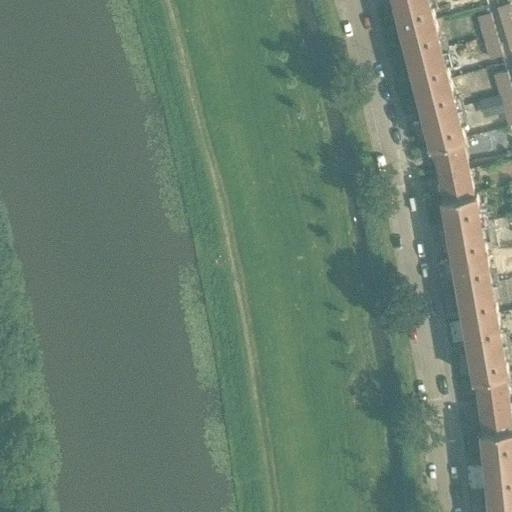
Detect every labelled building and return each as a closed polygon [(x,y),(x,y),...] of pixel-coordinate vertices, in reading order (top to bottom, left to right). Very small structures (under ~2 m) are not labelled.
[(394,0),(401,26),(435,17),(430,0),(394,0)] [(497,6),(499,13),(511,9),(510,2),(497,6)] [(499,13),(501,20),(511,16),(511,10),(511,9),(499,13)] [(478,15),(481,22),(493,19),(491,11),(478,15)] [(503,27),(511,24),(511,16),(501,20),(503,27)] [(401,26),(409,56),(443,47),(435,17),(401,26)] [(493,19),(481,22),(483,29),(495,25),(493,19)] [(505,34),(511,31),(511,24),(503,27),(505,34)] [(495,25),(483,29),(484,36),(497,32),(495,25)] [(497,32),(484,36),(486,43),(499,39),(497,32)] [(499,39),(486,43),(488,50),(501,46),(499,39)] [(501,46),(488,50),(490,57),(503,54),(501,46)] [(409,56),(416,85),(450,76),(443,47),(409,56)] [(507,69),(495,73),(497,80),(509,77),(507,69)] [(416,85),(424,114),(458,106),(450,76),(416,85)] [(509,77),(497,80),(499,87),(511,84),(509,77)] [(511,86),(511,84),(499,87),(501,94),(511,91),(511,86)] [(511,91),(501,94),(503,101),(511,98),(511,91)] [(511,98),(503,101),(505,108),(511,105),(511,98)] [(432,144),(433,144),(462,136),(466,136),(458,106),(424,114),(432,144)] [(462,136),(433,144),(438,166),(452,163),(453,167),(458,166),(459,169),(469,167),(462,136)] [(438,166),(444,196),(474,191),(469,167),(459,169),(458,166),(453,167),(452,163),(438,166)] [(442,196),(448,226),(482,221),(477,190),(474,191),(444,196),(442,196)] [(448,226),(453,256),(487,251),(482,221),(448,226)] [(453,256),(458,286),(493,280),(487,251),(453,256)] [(458,286),(464,316),(498,310),(493,280),(458,286)] [(464,316),(469,346),(503,340),(498,310),(464,316)] [(474,377),(476,376),(506,371),(509,371),(503,340),(469,346),(474,377)] [(506,371),(476,376),(479,399),(494,397),(494,401),(500,400),(500,404),(510,402),(506,371)] [(479,399),(483,429),(511,425),(511,415),(510,402),(500,404),(500,400),(494,401),(494,397),(479,399)] [(482,429),(485,460),(511,457),(511,425),(483,429),(482,429)] [(511,457),(485,460),(488,490),(511,487),(511,457)] [(511,511),(511,487),(488,490),(489,511),(511,511)]
